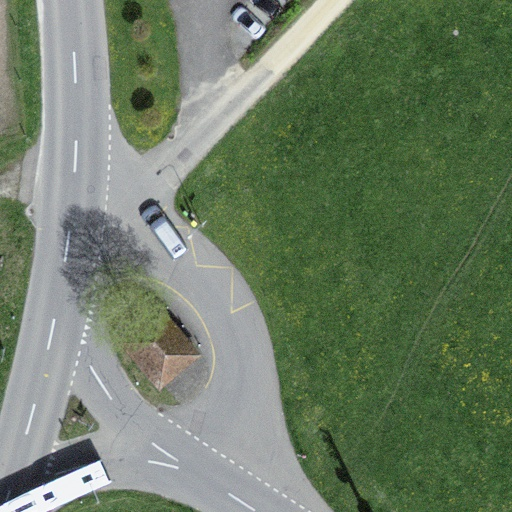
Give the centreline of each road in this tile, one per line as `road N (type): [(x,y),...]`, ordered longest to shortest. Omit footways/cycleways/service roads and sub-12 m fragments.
road 1 (secondary): [(34,398),(70,209),(70,0)]
road 2 (unclassified): [(328,0),(129,214)]
road 3 (tertiary): [(34,398),(252,511)]
